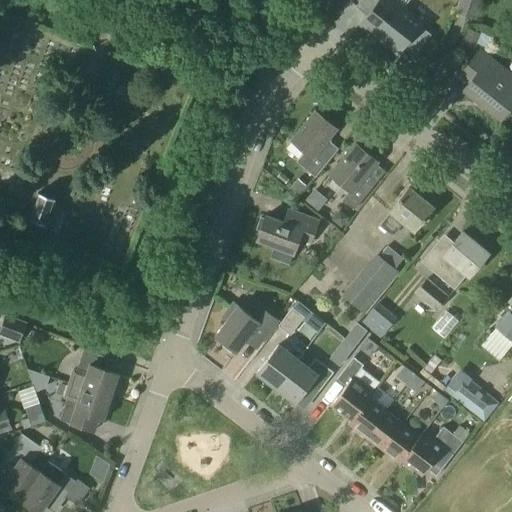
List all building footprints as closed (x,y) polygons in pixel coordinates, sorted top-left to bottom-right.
[(360,0),(355,6),(365,14),(357,25),(376,41),(404,7),(395,0),(360,0)] [(474,20),(481,0),(458,0),(454,12),(474,20)] [(404,7),(376,41),(396,57),(405,46),(415,54),(430,35),(420,27),(424,23),(404,7)] [(468,30),(462,44),(474,49),(476,44),(485,48),(489,39),(468,30)] [(511,77),(479,52),(460,75),(470,82),(463,91),(500,120),(511,105),(511,77)] [(315,177),(331,157),(320,148),(335,130),(314,113),(290,142),(311,158),(304,168),(315,177)] [(353,210),(371,188),(361,180),(376,162),(354,144),(329,175),(349,191),(341,200),(353,210)] [(413,232),(433,208),(408,188),(388,212),(390,214),(379,226),(392,236),(402,223),(413,232)] [(43,225),(52,200),(37,194),(28,219),(43,225)] [(319,221),(287,210),(283,223),(265,216),(264,219),(259,218),(255,230),(259,231),(256,241),(274,248),(271,257),(289,264),(298,239),(311,244),(319,221)] [(468,277),(487,254),(462,233),(443,256),(445,258),(433,272),(454,289),(466,275),(468,277)] [(365,315),(399,273),(374,253),(341,296),(365,315)] [(435,312),(448,297),(425,278),(413,294),(435,312)] [(511,296),(508,301),(511,304),(511,311),(510,314),(508,313),(496,328),(511,340),(511,296)] [(251,317),(232,303),(221,317),(226,321),(214,336),(222,342),(221,347),(229,353),(233,351),(235,353),(250,334),(261,343),(277,321),(259,307),(251,317)] [(379,338),(395,318),(376,303),(360,323),(379,338)] [(289,335),(303,317),(292,308),(278,327),(289,335)] [(454,311),(441,330),(450,337),(464,318),(454,311)] [(0,335),(18,343),(26,323),(4,315),(0,326),(0,335)] [(356,323),(342,341),(352,349),(366,331),(356,323)] [(369,357),(377,346),(367,339),(359,350),(369,357)] [(275,388),(297,361),(277,345),(255,373),(275,388)] [(68,383),(111,399),(119,374),(102,369),(106,358),(83,350),(76,371),(73,370),(68,383)] [(369,398),(369,399),(374,393),(354,377),(363,366),(353,358),(336,379),(346,387),(331,406),(349,420),(350,421),(369,398)] [(297,361),(275,388),(294,403),(309,385),(318,392),(333,373),(315,359),(307,369),(297,361)] [(366,365),(359,373),(378,387),(384,379),(366,365)] [(403,366),(395,377),(405,385),(414,374),(403,366)] [(423,382),(414,374),(405,385),(415,393),(423,382)] [(457,376),(454,374),(445,385),(448,387),(444,392),(454,401),(455,399),(475,416),(477,414),(484,420),(497,404),(470,382),(469,383),(458,374),(457,376)] [(60,420),(74,425),(72,431),(98,439),(111,399),(68,383),(64,399),(66,399),(60,420)] [(441,408),(447,400),(437,393),(431,400),(441,408)] [(384,411),(369,399),(369,398),(350,421),(349,420),(347,424),(364,437),(384,411)] [(30,427),(45,422),(39,404),(24,409),(30,427)] [(0,433),(10,430),(3,407),(0,408),(0,433)] [(381,450),(401,424),(384,411),(364,437),(381,450)] [(419,438),(418,437),(401,424),(381,450),(400,465),(402,462),(402,461),(419,438)] [(402,461),(402,462),(421,476),(436,457),(445,464),(462,442),(443,427),(433,439),(423,431),(418,437),(419,438),(402,461)] [(19,502),(40,473),(30,466),(42,448),(21,434),(5,458),(16,466),(0,488),(19,502)] [(75,482),(47,462),(40,473),(19,502),(34,511),(40,511),(55,491),(75,505),(87,487),(77,480),(75,482)]
